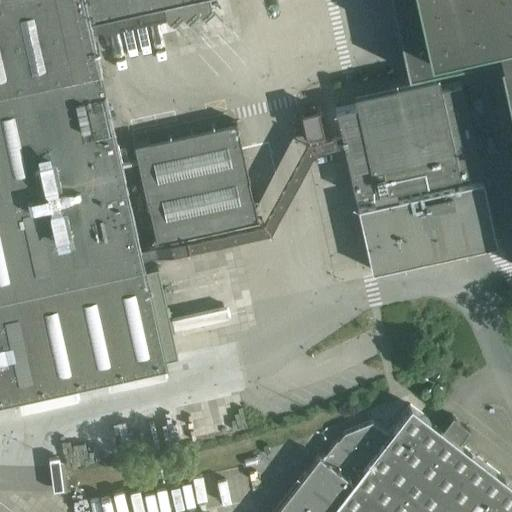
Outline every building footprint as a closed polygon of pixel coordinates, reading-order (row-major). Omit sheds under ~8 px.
[(0,0),(0,398),(166,362),(165,357),(145,267),(144,262),(143,262),(142,258),(139,247),(92,30),(102,27),(103,29),(163,16),(169,23),(180,14),(185,20),(195,11),(201,18),(211,9),(209,0),(0,0)] [(511,0),(391,0),(406,65),(407,71),(469,57),(495,51),(511,128),(511,0)] [(460,81),(440,85),(335,108),(354,196),(364,194),(366,204),(356,206),(370,270),(496,242),(481,178),(461,183),(459,173),(479,168),(460,81)] [(235,120),(133,143),(154,241),(257,218),(235,120)] [(505,511),(511,503),(511,483),(460,443),(470,430),(453,417),(443,429),(411,405),(388,434),(372,422),(344,431),(337,439),(336,438),(330,446),(322,457),(318,454),(272,511),(505,511)]
